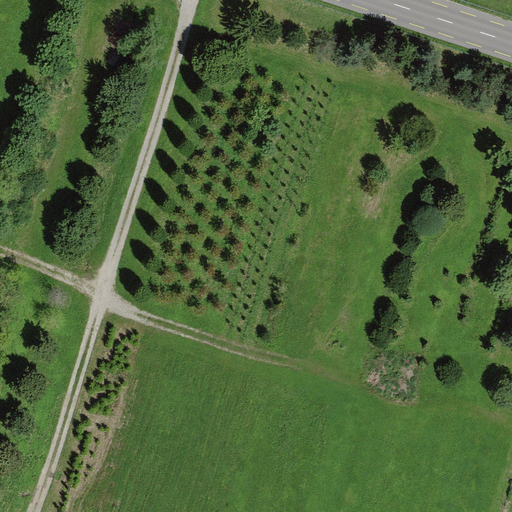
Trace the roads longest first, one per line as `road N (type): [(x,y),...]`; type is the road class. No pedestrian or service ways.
road 1 (track): [(192,0),(35,511)]
road 2 (track): [(474,406),(282,365),(166,326),(0,249)]
road 3 (tertiary): [(511,42),(381,0)]
